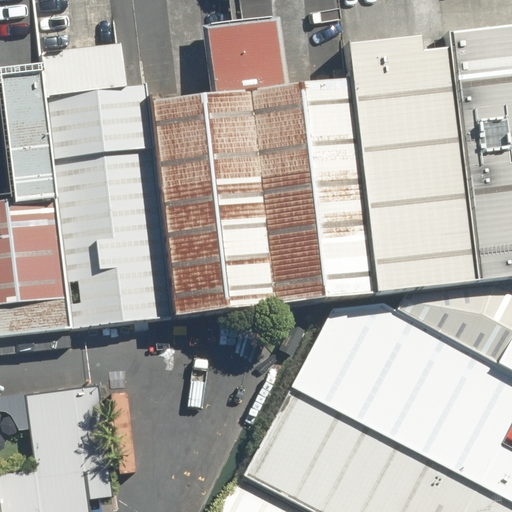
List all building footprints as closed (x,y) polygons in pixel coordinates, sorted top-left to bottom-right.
[(511,280),(511,31),(439,41),(472,286),(511,280)] [(376,299),(472,286),(439,38),(343,51),(346,78),(376,299)] [(73,339),(174,326),(135,41),(35,54),(37,69),(53,194),(73,339)] [(0,130),(9,199),(53,194),(37,69),(0,74),(0,130)] [(174,326),(376,299),(346,78),(144,105),(174,326)] [(0,349),(73,339),(53,194),(9,199),(0,200),(0,349)] [(389,312),(492,368),(511,330),(511,300),(492,290),(394,302),(389,312)] [(323,311),(283,387),(511,509),(511,459),(496,451),(511,420),(511,378),(492,368),(389,312),(373,304),(323,311)] [(511,330),(492,368),(511,378),(511,330)] [(108,500),(93,387),(0,398),(0,511),(88,511),(87,503),(108,500)] [(511,511),(511,509),(283,387),(235,476),(303,511),(511,511)] [(215,511),(302,511),(235,476),(215,511)]
